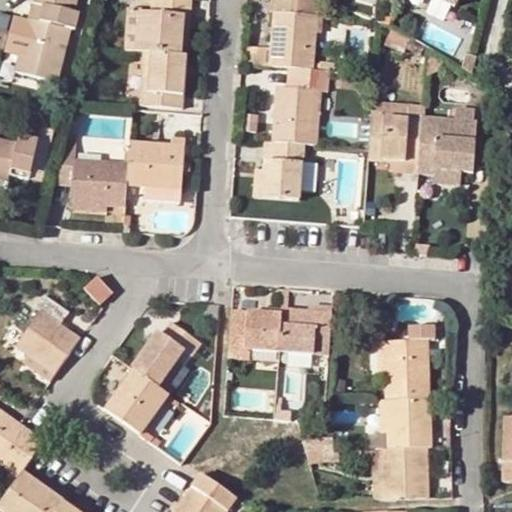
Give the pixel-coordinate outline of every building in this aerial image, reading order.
[(33,0),(32,5),(42,8),(37,23),(28,20),(13,72),(56,83),(69,31),(73,32),(78,16),(73,14),(76,0),(33,0)] [(126,6),(123,52),(141,53),(180,57),(183,18),(188,19),(190,0),(150,0),(149,8),(132,6),(126,6)] [(315,0),(272,0),(272,12),(315,15),(315,0)] [(42,8),(32,5),(28,20),(37,23),(42,8)] [(311,70),(315,15),(272,12),(268,49),(266,66),(283,67),(298,69),(311,70)] [(180,57),(185,57),(188,19),(183,18),(180,57)] [(409,43),(388,35),(383,45),(403,54),(409,43)] [(247,47),(246,65),(266,66),(268,49),(247,47)] [(180,109),(185,57),(180,57),(141,53),(139,77),(146,77),(145,94),(138,94),(137,106),(180,109)] [(298,69),(283,67),(282,89),(319,92),(319,87),(296,85),(298,69)] [(333,88),(334,72),(311,70),(298,69),(296,85),(319,87),(333,88)] [(360,74),(334,72),(333,88),(342,88),(342,91),(359,91),(360,74)] [(139,77),(138,94),(145,94),(146,77),(139,77)] [(263,123),(270,123),(273,88),(265,87),(263,123)] [(319,87),(319,92),(282,89),(273,88),(270,123),(269,142),(302,145),(315,146),(317,112),(341,113),(342,91),(342,88),(333,88),(319,87)] [(370,103),(369,114),(421,118),(421,106),(370,103)] [(66,120),(65,122),(74,124),(78,108),(69,107),(66,120)] [(452,120),(421,118),(417,166),(416,175),(432,176),(432,171),(453,172),(471,173),(474,123),(470,122),(471,109),(454,107),(452,120)] [(417,166),(421,118),(369,114),(367,150),(366,162),(390,164),(417,166)] [(170,139),(170,147),(183,148),(184,141),(170,139)] [(0,175),(8,177),(27,181),(35,148),(0,140),(0,175)] [(261,142),(254,141),(251,177),(259,178),(261,142)] [(261,142),(259,178),(257,197),(298,200),(299,193),(299,192),(301,164),(302,145),(269,142),(261,142)] [(170,147),(129,144),(127,165),(126,187),(142,189),(142,201),(179,204),(183,148),(170,147)] [(36,148),(33,163),(45,166),(48,151),(36,148)] [(107,206),(124,208),(126,187),(127,165),(72,160),(73,148),(61,148),(54,177),(71,178),(69,204),(107,206)] [(301,164),(299,192),(314,193),(316,165),(301,164)] [(416,175),(417,166),(390,164),(389,174),(416,175)] [(0,182),(6,184),(8,177),(0,175),(0,182)] [(54,177),(51,186),(70,189),(71,178),(54,177)] [(106,215),(107,206),(69,204),(68,211),(106,215)] [(97,279),(85,291),(101,308),(113,295),(97,279)] [(41,312),(60,325),(68,314),(44,297),(36,307),(41,312)] [(282,316),(279,354),(313,357),(328,358),(332,315),(332,311),(317,309),(317,314),(308,313),(288,311),(282,311),(282,316)] [(54,376),(80,339),(60,325),(41,312),(15,348),(29,358),(54,376)] [(243,352),(279,354),(282,316),(266,315),(232,312),(229,350),(243,352)] [(172,324),(162,337),(185,353),(192,359),(201,346),(172,324)] [(385,380),(385,401),(386,401),(429,400),(428,343),(434,343),(434,330),(406,331),(406,343),(384,343),(385,380)] [(157,334),(132,370),(134,371),(160,389),(167,379),(185,353),(162,337),(157,334)] [(385,380),(384,343),(375,344),(376,380),(385,380)] [(229,350),(228,361),(242,362),(243,352),(229,350)] [(185,353),(167,379),(174,384),(192,359),(185,353)] [(312,367),(328,369),(328,358),(313,357),(312,367)] [(48,385),(54,376),(29,358),(24,367),(48,385)] [(134,371),(105,411),(142,437),(145,433),(170,396),(160,389),(134,371)] [(386,401),(387,435),(388,452),(427,452),(433,452),(431,400),(429,400),(386,401)] [(385,401),(376,401),(377,434),(387,435),(386,401),(385,401)] [(275,406),(274,421),(290,422),(291,411),(280,411),(281,407),(275,406)] [(45,443),(19,424),(0,409),(0,465),(19,479),(23,474),(45,443)] [(187,420),(167,445),(181,457),(202,432),(187,420)] [(299,433),(305,454),(333,453),(332,437),(315,438),(313,430),(299,433)] [(145,433),(142,437),(157,448),(161,443),(154,437),(153,438),(145,433)] [(388,452),(380,453),(380,473),(381,501),(428,501),(427,452),(388,452)] [(305,454),(308,465),(320,463),(323,461),(343,461),(343,453),(333,453),(305,454)] [(372,453),(372,502),(381,501),(380,473),(380,453),(372,453)] [(19,479),(0,505),(0,511),(1,511),(57,511),(64,502),(23,474),(19,479)] [(201,475),(174,511),(227,511),(236,500),(201,475)] [(78,511),(64,502),(57,511),(78,511)]
